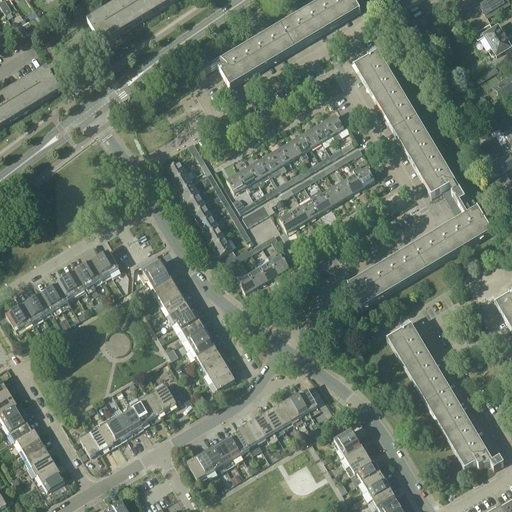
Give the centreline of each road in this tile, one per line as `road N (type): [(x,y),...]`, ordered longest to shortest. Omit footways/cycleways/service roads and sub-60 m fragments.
road 1 (residential): [(136,170),(327,48)]
road 2 (residential): [(430,511),(378,428),(284,349)]
road 3 (unclassified): [(431,223),(327,48)]
road 4 (residential): [(284,349),(207,290),(153,203)]
road 5 (residential): [(284,349),(324,285),(431,223)]
road 6 (tertiary): [(92,109),(246,0)]
road 7 (residential): [(159,455),(251,394),(284,349)]
road 8 (residential): [(91,495),(14,364)]
road 9 (residential): [(0,296),(121,224)]
